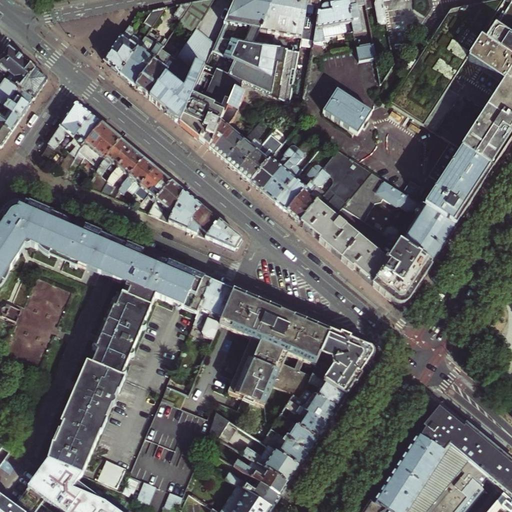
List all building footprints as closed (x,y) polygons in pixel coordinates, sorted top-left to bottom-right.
[(194,30),(213,0),(209,0),(191,3),(185,13),(179,22),(178,24),(192,33),(194,30)] [(300,40),(306,0),(232,0),(228,11),(214,43),(211,51),(233,60),(227,76),(238,81),(238,82),(301,110),(303,100),(291,95),(298,54),(253,46),(259,33),(283,37),(283,39),(284,40),(287,41),(289,41),(291,40),(291,38),(300,40)] [(228,11),(232,0),(225,0),(221,8),(228,11)] [(313,42),(319,0),(306,0),(300,40),(313,42)] [(353,33),(346,0),(319,0),(313,42),(310,57),(322,55),(321,49),(324,48),(323,40),(353,33)] [(364,6),(363,0),(346,0),(353,33),(353,34),(362,32),(357,7),(364,6)] [(387,26),(382,2),(381,0),(363,0),(364,6),(366,11),(374,9),(378,25),(381,27),(387,26)] [(390,106),(435,135),(452,108),(467,119),(450,145),(461,152),(493,173),(508,150),(511,144),(511,61),(487,45),(481,41),(507,0),(451,12),(417,64),(411,59),(400,76),(407,80),(390,106)] [(179,22),(185,13),(191,3),(179,6),(172,16),(173,18),(179,22)] [(164,9),(152,11),(143,24),(150,29),(164,9)] [(118,43),(104,63),(119,76),(141,43),(132,36),(133,34),(132,29),(129,27),(118,43)] [(184,89),(164,76),(149,101),(163,113),(179,126),(205,67),(211,51),(214,43),(194,30),(192,33),(177,57),(193,68),(184,89)] [(487,45),(511,61),(511,39),(497,30),(487,45)] [(144,39),(141,43),(119,76),(127,82),(135,89),(160,52),(166,42),(164,40),(160,46),(155,43),(153,45),(144,39)] [(372,45),(356,48),(360,65),(376,61),(372,45)] [(21,92),(35,71),(23,60),(9,49),(0,60),(0,77),(1,79),(17,89),(21,92)] [(174,61),(160,52),(135,89),(144,97),(149,101),(164,76),(174,61)] [(205,67),(179,126),(189,130),(188,133),(196,137),(200,138),(198,142),(209,151),(235,89),(238,82),(238,81),(227,76),(205,67)] [(13,96),(30,107),(48,81),(41,75),(35,71),(21,92),(17,89),(13,96)] [(1,79),(0,80),(0,114),(3,110),(13,96),(17,89),(1,79)] [(239,91),(235,89),(209,151),(217,158),(225,165),(247,138),(232,125),(235,118),(241,93),(239,91)] [(336,90),(320,116),(356,140),(363,130),(365,131),(371,123),(368,122),(373,114),(336,90)] [(13,96),(3,110),(21,121),(26,113),(30,107),(13,96)] [(92,118),(76,105),(57,133),(49,146),(55,150),(63,139),(64,136),(65,134),(73,140),(92,118)] [(17,127),(21,121),(3,110),(0,114),(0,125),(12,134),(17,127)] [(76,160),(101,126),(97,123),(92,118),(73,140),(72,141),(78,146),(71,156),(76,160)] [(260,123),(247,138),(225,165),(231,169),(238,175),(263,144),(257,139),(263,132),(262,129),(260,127),(262,125),(260,123)] [(7,141),(12,134),(0,125),(0,148),(2,148),(7,141)] [(98,169),(120,142),(110,133),(101,126),(76,160),(82,164),(85,159),(98,169)] [(272,134),(263,144),(238,175),(243,180),(250,185),(273,158),(267,152),(274,143),(275,142),(275,141),(275,140),(273,139),(275,136),(272,134)] [(104,174),(110,178),(132,152),(127,147),(120,142),(98,169),(94,174),(100,178),(104,174)] [(425,209),(456,229),(485,186),(493,173),(461,152),(450,145),(429,178),(440,185),(435,193),(427,187),(416,203),(425,209)] [(40,159),(46,162),(55,150),(49,146),(40,159)] [(302,147),(298,151),(262,195),(267,199),(274,205),(296,178),(302,171),(296,167),(303,158),(303,155),(300,152),(302,152),(304,149),(302,147)] [(275,154),(273,158),(250,185),(257,191),(262,195),(298,151),(297,150),(294,148),(291,148),(283,157),(283,160),(275,154)] [(122,187),(143,161),(138,157),(132,152),(110,178),(110,179),(107,183),(101,195),(108,198),(115,189),(113,188),(116,183),(122,187)] [(323,198),(318,204),(300,226),(337,257),(367,282),(373,287),(388,261),(400,246),(383,236),(364,223),(360,220),(343,209),(371,174),(337,152),(322,170),(322,171),(330,178),(332,179),(333,181),(333,184),(333,186),(332,188),(323,198)] [(76,160),(71,156),(69,155),(56,175),(64,179),(76,160)] [(46,162),(40,159),(35,166),(41,168),(46,162)] [(82,164),(76,160),(64,179),(73,183),(82,164)] [(136,193),(155,171),(150,166),(143,161),(122,187),(119,193),(124,197),(128,192),(133,196),(136,193)] [(298,180),(296,178),(274,205),(281,211),(286,215),(322,171),(322,170),(319,168),(315,168),(307,177),(307,181),(304,185),(303,184),(303,182),(300,179),(298,180)] [(157,201),(171,184),(163,177),(155,171),(136,193),(145,201),(136,210),(148,215),(157,201)] [(322,171),(286,215),(294,222),(300,226),(318,204),(323,198),(315,192),(318,188),(322,187),(330,178),(322,171)] [(110,179),(110,178),(104,174),(100,178),(107,183),(110,179)] [(361,218),(366,217),(374,206),(380,205),(382,201),(395,210),(398,209),(406,214),(412,213),(414,210),(422,215),(405,242),(398,237),(399,235),(399,231),(392,227),(388,228),(383,236),(400,246),(401,247),(432,267),(446,245),(456,229),(425,209),(416,203),(412,201),(403,195),(371,174),(343,209),(360,220),(361,218)] [(410,183),(403,195),(412,201),(420,189),(410,183)] [(168,224),(183,194),(178,189),(171,184),(157,201),(148,215),(168,224)] [(187,232),(201,209),(192,201),(183,194),(168,224),(187,232)] [(13,215),(18,209),(21,209),(23,205),(20,204),(17,204),(14,204),(11,205),(9,206),(0,218),(2,219),(6,213),(13,215)] [(2,219),(0,218),(0,217),(0,279),(6,270),(8,271),(18,258),(16,256),(26,241),(52,253),(51,255),(72,264),(79,267),(86,271),(88,267),(99,271),(112,240),(107,238),(86,229),(83,237),(80,235),(81,233),(78,232),(75,231),(74,233),(71,231),(71,229),(71,226),(70,223),(69,223),(68,221),(27,204),(24,211),(21,209),(18,209),(13,215),(6,213),(2,219)] [(205,240),(219,224),(210,216),(201,209),(187,232),(205,240)] [(205,240),(234,253),(239,246),(241,242),(231,233),(219,224),(205,240)] [(198,316),(211,283),(209,282),(200,278),(171,266),(163,262),(161,262),(159,262),(156,262),(155,263),(154,263),(153,263),(152,266),(149,265),(149,263),(147,262),(144,261),(143,262),(140,261),(143,254),(139,252),(130,248),(117,243),(112,240),(99,271),(115,278),(113,282),(127,288),(126,291),(129,293),(126,300),(123,298),(117,312),(115,311),(111,319),(103,339),(96,354),(99,356),(94,367),(88,365),(63,425),(65,426),(49,464),(79,477),(98,432),(99,432),(105,419),(104,419),(110,405),(112,403),(114,401),(113,397),(116,391),(117,392),(123,379),(117,376),(117,375),(120,368),(125,356),(128,350),(137,328),(140,322),(150,298),(151,296),(171,304),(176,306),(198,316)] [(50,258),(51,255),(52,253),(26,241),(16,256),(18,258),(23,249),(25,250),(27,250),(29,250),(30,249),(31,248),(32,247),(38,250),(42,253),(44,255),(46,256),(50,258)] [(400,246),(388,261),(373,287),(395,305),(397,306),(399,307),(400,307),(402,307),(404,307),(405,306),(406,305),(408,303),(416,291),(426,276),(432,267),(401,247),(400,246)] [(97,275),(99,271),(88,267),(86,271),(97,275)] [(0,283),(8,271),(6,270),(0,279),(0,283)] [(97,275),(113,282),(115,278),(99,271),(97,275)] [(224,289),(211,283),(198,316),(197,319),(208,323),(204,332),(205,335),(214,339),(219,328),(234,293),(224,289)] [(242,403),(253,408),(262,411),(272,390),(293,399),(294,398),(300,389),(307,392),(310,386),(314,376),(323,355),(332,335),(280,313),(245,298),(234,293),(219,328),(250,341),(226,396),(242,403)] [(117,312),(123,298),(122,298),(119,300),(117,302),(115,304),(113,307),(112,309),(112,310),(108,318),(111,319),(115,311),(117,312)] [(0,316),(16,323),(21,311),(5,305),(4,307),(3,307),(2,308),(1,309),(0,310),(0,312),(0,313),(0,314),(1,314),(0,316)] [(325,384),(347,398),(355,386),(357,387),(363,378),(361,377),(365,370),(369,364),(372,360),(369,351),(365,349),(352,344),(353,341),(341,336),(341,339),(332,335),(323,355),(337,362),(336,363),(337,370),(337,371),(335,374),(333,372),(325,384)] [(96,354),(103,339),(100,338),(93,353),(96,354)] [(366,347),(365,349),(369,351),(372,360),(369,364),(371,365),(374,361),(374,360),(375,358),(375,356),(375,354),(374,352),(373,351),(372,350),(370,349),(366,347)] [(317,398),(338,412),(343,405),(347,398),(325,384),(314,376),(310,386),(313,388),(314,385),(322,390),(317,398)] [(189,394),(169,386),(131,478),(141,483),(138,490),(143,492),(138,504),(151,511),(180,511),(189,491),(200,465),(203,457),(206,447),(210,435),(216,418),(210,416),(209,419),(183,408),(189,394)] [(292,405),(328,428),(333,421),(338,412),(317,398),(308,393),(307,392),(300,389),(294,398),(296,399),(292,405)] [(292,424),(295,426),(319,441),(323,436),(328,428),(292,405),(296,399),(294,398),(293,399),(286,410),(297,416),(292,424)] [(252,411),(253,408),(242,403),(241,406),(252,411)] [(485,495),(479,489),(485,482),(511,504),(511,466),(466,428),(464,429),(438,409),(433,415),(431,413),(427,419),(422,425),(424,426),(423,427),(427,431),(424,436),(421,440),(418,438),(373,507),(371,506),(369,509),(366,507),(362,511),(470,511),(471,511),(485,495)] [(217,415),(216,418),(210,435),(227,446),(238,429),(217,415)] [(272,431),(284,438),(285,436),(283,435),(282,430),(275,426),(272,431)] [(295,426),(286,440),(310,455),(314,449),(319,441),(295,426)] [(283,451),(280,456),(301,469),(305,463),(310,455),(286,440),(284,438),(272,431),(269,437),(275,441),(280,440),(282,442),(280,445),(281,449),(283,451)] [(0,467),(11,453),(0,445),(0,467)] [(243,456),(262,469),(269,473),(290,487),(296,477),(301,469),(280,456),(277,454),(269,449),(262,458),(248,449),(243,456)] [(235,469),(238,464),(231,460),(228,461),(226,464),(235,469)] [(111,511),(74,484),(79,477),(49,464),(48,463),(12,511),(0,502),(0,511),(111,511)] [(107,464),(98,484),(116,491),(125,471),(107,464)] [(257,476),(238,464),(235,469),(252,480),(260,485),(282,499),(286,493),(290,487),(269,473),(263,481),(257,476)] [(263,481),(269,473),(262,469),(257,476),(263,481)] [(282,499),(260,485),(255,492),(247,487),(229,475),(226,481),(240,490),(274,511),(277,506),(282,499)] [(255,492),(260,485),(252,480),(247,487),(255,492)] [(240,490),(234,499),(253,511),(273,511),(274,511),(240,490)] [(253,511),(234,499),(225,511),(253,511)] [(511,511),(511,510),(501,502),(492,511),(511,511)]
